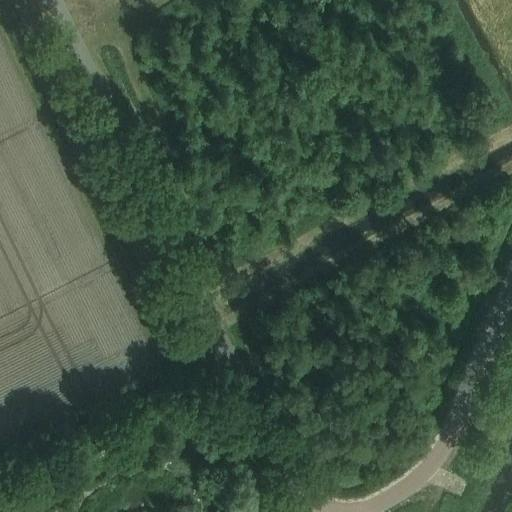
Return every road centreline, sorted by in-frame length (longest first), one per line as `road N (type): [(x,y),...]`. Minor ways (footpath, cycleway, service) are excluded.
road 1 (unclassified): [(309,511),(53,0)]
road 2 (unclassified): [(369,511),(418,479),(443,444),(511,283)]
